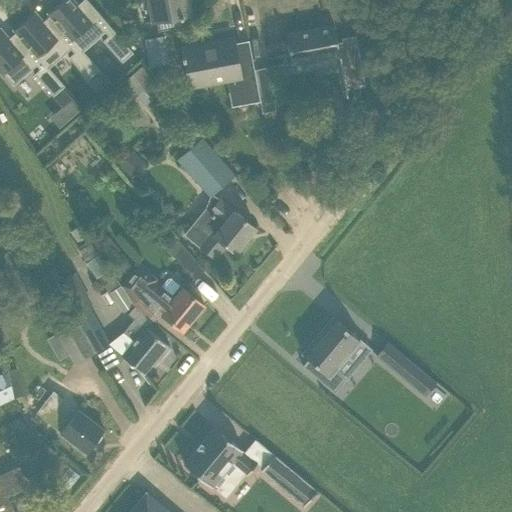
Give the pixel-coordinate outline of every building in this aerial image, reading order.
[(68,0),(62,0),(47,13),(49,16),(81,52),(82,51),(100,36),(102,34),(106,38),(102,41),(121,62),(132,53),(86,0),(82,0),(74,7),(68,0)] [(151,0),(156,22),(179,17),(179,19),(183,19),(182,17),(190,15),(186,0),(151,0)] [(31,14),(13,30),(15,32),(47,69),(48,68),(66,53),(66,52),(70,49),(73,53),(68,57),(87,79),(98,69),(82,51),(81,52),(49,16),(40,23),(31,14)] [(289,54),(291,66),(340,57),(337,46),(334,26),(285,35),(289,54)] [(0,33),(0,70),(13,85),(31,69),(35,65),(39,69),(33,74),(52,96),(64,86),(48,68),(47,69),(15,32),(6,40),(0,33)] [(149,68),(168,64),(163,37),(144,40),(149,68)] [(183,56),(181,57),(182,62),(184,61),(189,86),(231,78),(237,107),(259,103),(259,102),(259,101),(247,41),(234,43),(233,39),(182,49),(183,56)] [(358,59),(346,61),(350,81),(362,79),(358,59)] [(144,90),(155,81),(141,66),(124,81),(146,105),(152,99),(144,90)] [(267,68),(253,71),(259,101),(259,102),(273,99),(267,68)] [(259,102),(259,103),(261,114),(275,111),(273,99),(259,102)] [(202,138),(177,160),(209,197),(234,176),(202,138)] [(206,209),(184,236),(214,260),(225,245),(235,253),(255,228),(239,215),(219,200),(209,212),(206,209)] [(132,264),(108,237),(107,238),(100,231),(90,239),(97,247),(95,248),(119,276),(132,264)] [(203,270),(177,240),(166,249),(193,279),(203,270)] [(187,293),(182,288),(169,278),(166,278),(160,286),(155,282),(157,279),(139,263),(121,285),(131,300),(148,317),(155,309),(182,331),(203,305),(187,293)] [(113,290),(119,286),(109,271),(98,279),(107,294),(109,293),(113,290)] [(57,282),(71,313),(87,304),(88,298),(74,273),(57,282)] [(132,306),(119,286),(113,290),(109,293),(122,313),(132,306)] [(95,352),(110,343),(87,304),(71,313),(74,316),(73,317),(93,353),(95,352)] [(159,361),(170,348),(155,335),(145,328),(150,320),(134,307),(128,313),(133,318),(123,332),(134,340),(121,356),(128,361),(143,374),(156,359),(159,361)] [(73,364),(93,353),(73,317),(53,327),(73,364)] [(332,317),(301,354),(307,359),(302,366),(334,393),(345,379),(334,370),(359,340),(332,317)] [(405,358),(394,371),(425,396),(435,383),(405,358)] [(0,403),(14,398),(7,369),(0,373),(0,403)] [(59,433),(86,453),(104,430),(77,409),(70,419),(56,407),(62,399),(53,392),(37,413),(61,431),(59,433)] [(256,463),(241,450),(213,426),(213,427),(214,427),(184,463),(183,462),(183,463),(211,487),(231,462),(246,475),(256,463)] [(63,463),(48,450),(43,445),(28,461),(48,480),(63,463)] [(316,491),(273,455),(260,470),(303,506),(316,491)] [(0,511),(14,511),(6,496),(24,487),(14,467),(0,473),(0,511)] [(168,511),(145,492),(128,511),(168,511)]
